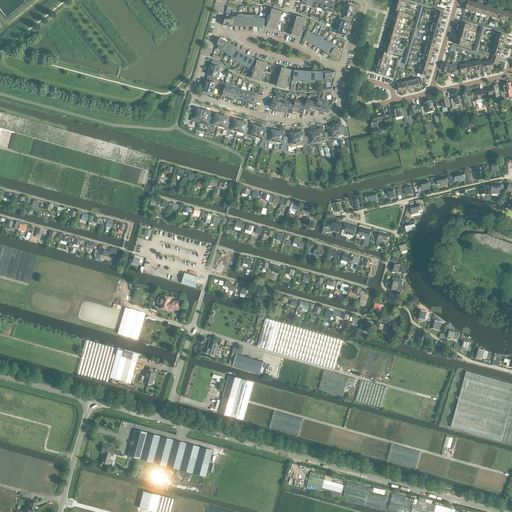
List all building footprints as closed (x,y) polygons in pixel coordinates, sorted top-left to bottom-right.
[(327,12),(330,2),(330,1),(327,0),(325,0),(322,9),(322,11),(327,12)] [(333,14),(336,3),(330,1),(330,2),(327,12),(333,14)] [(476,12),(479,1),(477,1),(476,3),(473,2),(471,11),(476,12)] [(354,9),(356,4),(348,2),(348,5),(345,4),(344,10),(354,13),(355,9),(354,9)] [(486,15),(490,4),(487,4),(487,6),(484,5),(481,14),(486,15)] [(497,18),(500,7),(498,7),(497,9),(494,8),(492,17),(497,18)] [(277,31),(282,12),(283,12),(272,9),(271,16),(269,15),(268,21),(269,21),(267,28),(277,31)] [(353,16),(354,13),(344,10),(342,15),(344,16),(344,18),(351,20),(352,16),(353,16)] [(508,21),(511,11),(508,10),(507,12),(505,11),(502,20),(508,21)] [(233,26),(233,17),(233,15),(227,16),(227,15),(227,19),(225,19),(223,25),(224,26),(228,25),(228,27),(233,26)] [(306,19),(297,16),(296,16),(291,35),(301,37),(303,31),(304,31),(306,26),(304,25),(306,19)] [(351,20),(344,18),(340,17),(339,20),(341,21),(339,26),(350,29),(350,25),(351,20)] [(470,25),(461,22),(460,25),(458,24),(457,27),(469,30),(470,25)] [(350,29),(339,26),(338,25),(337,29),(336,29),(335,33),(346,36),(348,32),(350,29)] [(439,28),(431,26),(428,25),(427,31),(429,31),(438,34),(439,28)] [(469,30),(457,27),(456,29),(459,30),(458,33),(467,35),(469,30)] [(308,42),(313,32),(308,29),(304,39),(308,42)] [(313,44),(318,34),(313,32),(308,42),(313,44)] [(505,38),(506,35),(497,33),(496,38),(506,41),(507,39),(505,38)] [(317,46),(322,38),(323,37),(318,34),(313,44),(317,46)] [(466,41),(454,37),(453,40),(456,40),(455,43),(464,46),(466,41)] [(223,51),(228,43),(224,40),(223,41),(220,38),(220,39),(218,45),(219,46),(217,49),(217,50),(218,49),(222,52),(223,51)] [(322,49),(327,41),(322,38),(317,46),(322,49)] [(326,52),(332,43),(328,40),(327,41),(322,49),(326,52)] [(433,49),(435,44),(426,42),(419,40),(418,43),(424,45),(424,44),(426,44),(425,47),(433,49)] [(227,54),(232,46),(228,43),(223,51),(227,54)] [(330,55),(337,46),(332,43),(326,52),(330,55)] [(502,49),(503,46),(494,43),(493,48),(503,52),(504,49),(502,49)] [(232,57),(237,49),(232,46),(227,54),(232,57)] [(341,49),(337,46),(330,55),(334,58),(335,57),(339,59),(341,53),(339,52),(342,48),(341,48),(341,49)] [(235,61),(240,53),(241,51),(237,49),(232,57),(231,58),(235,61)] [(240,64),(245,54),(241,51),(240,53),(235,61),(240,64)] [(245,66),(249,58),(250,56),(245,54),(240,64),(245,66)] [(250,69),(255,59),(250,56),(249,58),(245,66),(250,69)] [(388,59),(378,56),(377,58),(379,59),(379,62),(387,64),(388,59)] [(496,66),(499,58),(493,56),(492,60),(486,62),(489,73),(491,72),(491,70),(494,69),(493,66),(496,66)] [(262,82),(268,64),(268,63),(257,60),(256,67),(254,66),(252,72),(254,72),(252,79),(262,82)] [(210,66),(209,69),(219,72),(220,72),(222,67),(223,68),(223,65),(212,61),(211,66),(210,66)] [(467,75),(465,64),(459,65),(459,66),(457,66),(455,73),(461,72),(461,74),(465,73),(465,75),(467,75)] [(455,73),(457,66),(452,65),(449,75),(451,76),(452,74),(455,75),(455,73)] [(385,69),(375,66),(374,68),(376,69),(376,72),(384,75),(385,69)] [(291,70),(281,67),(276,86),(286,89),(288,82),(290,83),(291,77),(289,77),(291,70)] [(218,77),(219,72),(209,69),(208,73),(209,73),(207,77),(215,80),(217,80),(218,77)] [(335,72),(331,72),(330,71),(325,71),(326,82),(331,82),(331,83),(332,83),(331,79),(333,78),(335,72)] [(219,81),(217,80),(215,80),(207,77),(206,82),(204,85),(214,88),(216,83),(218,84),(219,81)] [(503,84),(504,90),(501,91),(503,101),(507,100),(506,97),(511,96),(511,88),(511,82),(507,83),(506,83),(504,83),(504,84),(503,84)] [(228,97),(231,86),(226,84),(223,95),(228,97)] [(216,89),(214,88),(204,85),(204,89),(203,94),(210,96),(211,93),(214,94),(216,89)] [(500,98),(499,95),(497,85),(490,87),(491,88),(487,89),(489,96),(492,95),(493,99),(500,98)] [(233,98),(236,87),(231,86),(228,97),(233,98)] [(238,100),(242,89),(236,87),(233,98),(238,100)] [(244,101),(247,90),(242,89),(238,100),(244,101)] [(483,101),(482,99),(485,98),(483,89),(478,90),(478,91),(478,92),(474,92),(476,100),(477,102),(478,103),(482,102),(483,101)] [(249,103),(252,92),(247,90),(244,101),(249,103)] [(257,97),(256,96),(257,93),(252,92),(249,103),(254,105),(255,102),(256,102),(257,97)] [(456,105),(460,104),(464,103),(465,106),(465,107),(471,106),(468,92),(462,93),(462,95),(461,96),(461,95),(460,96),(455,97),(454,97),(455,99),(451,100),(453,108),(457,108),(456,105)] [(442,108),(443,107),(444,108),(449,107),(449,106),(450,106),(449,100),(446,101),(445,97),(440,98),(440,99),(435,100),(437,107),(441,106),(442,108)] [(276,111),(279,101),(279,99),(274,98),(273,101),(272,101),(270,106),(271,106),(271,109),(276,111)] [(281,112),(285,99),(284,103),(279,101),(276,111),(281,112)] [(287,112),(290,101),(285,99),(281,112),(282,111),(287,112)] [(292,114),(296,99),(295,102),(290,101),(287,112),(292,114)] [(298,112),(301,101),(296,99),(292,114),(293,111),(298,112)] [(310,111),(312,101),(307,100),(306,103),(303,114),(305,109),(310,111)] [(315,112),(318,100),(317,103),(312,101),(310,111),(315,112)] [(321,111),(324,101),(318,100),(315,112),(316,109),(321,111)] [(324,100),(324,101),(321,111),(326,112),(329,101),(324,100)] [(434,110),(432,103),(431,103),(431,100),(424,102),(425,106),(421,107),(423,114),(427,113),(427,112),(434,110)] [(303,114),(306,103),(301,101),(298,112),(303,114)] [(421,112),(420,105),(416,106),(416,105),(408,106),(410,113),(414,113),(421,112)] [(204,117),(205,111),(198,108),(196,115),(193,114),(191,121),(199,124),(199,123),(201,116),(204,117)] [(403,116),(403,118),(404,118),(407,117),(405,109),(402,109),(401,108),(398,109),(398,108),(393,109),(395,117),(399,116),(399,117),(403,116)] [(209,118),(211,112),(209,112),(210,111),(206,110),(205,111),(204,117),(201,116),(199,123),(207,125),(210,126),(212,119),(209,118)] [(377,122),(385,120),(386,124),(391,123),(389,112),(388,112),(389,115),(385,116),(384,111),(383,111),(383,112),(373,114),(374,118),(371,119),(371,118),(373,127),(378,126),(377,122)] [(222,122),(224,116),(216,114),(214,120),(212,119),(210,126),(213,126),(214,128),(218,129),(219,126),(220,122),(222,122)] [(224,115),(224,116),(222,122),(220,122),(219,126),(226,128),(225,130),(227,131),(228,131),(230,125),(228,124),(229,118),(228,117),(228,116),(224,115)] [(241,128),(242,122),(235,119),(233,125),(230,125),(228,131),(231,132),(232,130),(233,130),(233,131),(237,132),(237,131),(238,127),(241,128)] [(243,121),(242,122),(241,128),(238,127),(237,131),(245,133),(244,136),(247,136),(249,130),(246,129),(248,123),(246,123),(247,122),(243,121)] [(336,124),(336,125),(338,131),(336,132),(337,136),(345,133),(345,136),(349,135),(346,128),(344,129),(342,123),(340,124),(340,123),(336,124)] [(251,131),(249,130),(247,136),(250,137),(249,138),(255,140),(255,137),(256,136),(257,132),(259,133),(261,127),(253,125),(251,131)] [(338,131),(336,125),(328,127),(330,134),(327,134),(329,141),(333,140),(332,138),(333,137),(333,138),(337,137),(337,136),(336,132),(338,131)] [(261,126),(261,127),(259,133),(257,132),(256,136),(263,139),(262,141),(266,142),(267,135),(265,135),(266,128),(265,128),(265,127),(261,126)] [(317,129),(318,130),(319,136),(317,137),(318,141),(319,141),(319,142),(320,143),(326,142),(329,141),(327,134),(325,135),(323,129),(322,129),(321,128),(317,129)] [(278,138),(280,131),(272,130),(270,136),(267,135),(266,142),(269,143),(270,143),(274,144),(275,144),(275,141),(276,137),(278,138)] [(280,130),(280,131),(278,138),(276,137),(275,141),(283,143),(282,145),(287,146),(287,139),(284,139),(285,132),(284,132),(284,131),(280,130)] [(319,136),(318,130),(310,132),(311,138),(308,139),(309,145),(313,145),(312,142),(314,142),(314,143),(318,142),(318,141),(317,137),(319,136)] [(299,132),(299,133),(299,139),(296,139),(297,144),(297,146),(305,146),(309,145),(308,139),(305,139),(304,133),(303,133),(303,132),(299,132)] [(299,139),(299,133),(291,133),(291,139),(287,139),(287,146),(291,146),(293,147),(297,147),(297,146),(297,144),(296,139),(299,139)] [(480,168),(473,169),(474,172),(476,180),(484,178),(483,176),(482,170),(480,170),(480,168)] [(454,175),(449,176),(450,180),(451,184),(455,183),(454,180),(455,180),(459,179),(459,182),(466,180),(465,178),(465,177),(466,176),(466,174),(464,174),(464,173),(454,175)] [(448,185),(447,181),(449,181),(448,179),(447,179),(446,177),(436,179),(437,184),(441,183),(442,186),(448,185)] [(430,189),(430,188),(430,185),(431,185),(430,182),(429,182),(429,181),(420,183),(422,191),(430,189)] [(501,184),(491,184),(491,194),(498,194),(498,192),(502,192),(504,188),(504,185),(501,185),(501,184)] [(486,187),(478,188),(479,195),(487,193),(486,187)] [(249,195),(250,190),(244,188),(244,189),(243,189),(242,191),(243,192),(242,196),(247,198),(248,194),(249,195)] [(9,202),(12,194),(7,193),(7,191),(3,190),(3,192),(7,193),(5,198),(5,201),(9,202)] [(378,200),(376,193),(368,195),(369,202),(378,200)] [(265,194),(263,199),(268,201),(268,202),(269,202),(271,203),(272,200),(273,198),(271,197),(271,196),(270,195),(265,194)] [(356,209),(361,208),(359,198),(351,200),(353,207),(356,206),(356,209)] [(343,210),(341,204),(341,202),(333,204),(335,212),(338,212),(338,213),(341,212),(341,211),(343,210)] [(420,204),(416,205),(410,206),(411,209),(409,210),(410,212),(411,211),(412,215),(412,214),(418,213),(418,210),(421,209),(420,207),(421,207),(421,205),(420,206),(420,204)] [(184,212),(183,214),(188,215),(188,213),(189,213),(190,213),(192,209),(185,207),(183,212),(184,212)] [(206,213),(203,222),(209,223),(212,214),(206,213)] [(330,221),(328,227),(334,229),(334,231),(340,233),(342,223),(340,222),(340,221),(337,220),(337,221),(333,220),(332,221),(330,221)] [(410,223),(404,225),(406,232),(406,231),(407,233),(408,232),(408,234),(413,233),(415,229),(415,227),(416,227),(414,221),(410,222),(410,223)] [(345,228),(344,230),(348,231),(347,234),(354,236),(354,234),(355,232),(356,232),(357,229),(356,229),(356,228),(356,226),(350,224),(347,223),(345,228)] [(263,229),(257,227),(255,226),(254,228),(257,229),(256,232),(259,232),(259,234),(261,234),(263,229)] [(359,232),(358,235),(362,236),(365,237),(363,246),(368,247),(369,244),(369,242),(368,242),(370,236),(371,233),(370,232),(371,230),(365,228),(361,227),(359,232)] [(511,276),(510,282),(511,282),(511,243),(499,239),(499,233),(499,232),(493,229),(492,229),(492,230),(491,230),(487,235),(485,235),(474,233),(474,236),(464,234),(463,239),(472,242),(511,256),(511,268),(510,269),(511,269),(511,276)] [(388,235),(385,234),(379,232),(377,240),(383,242),(384,238),(387,239),(388,235)] [(300,239),(295,238),(294,243),(299,244),(298,247),(303,248),(305,243),(300,242),(300,239)] [(405,243),(399,244),(400,251),(402,251),(402,252),(403,253),(406,252),(407,251),(405,243)] [(326,256),(328,251),(323,250),(323,247),(318,246),(317,251),(322,252),(321,255),(326,256)] [(104,250),(102,255),(108,257),(109,254),(114,255),(117,256),(117,255),(118,251),(113,249),(110,248),(109,251),(104,250)] [(461,268),(461,266),(460,266),(459,265),(458,264),(457,264),(456,264),(455,264),(455,262),(454,263),(455,265),(456,265),(457,265),(458,265),(459,266),(460,267),(460,268),(460,269),(460,270),(459,270),(459,271),(461,273),(462,272),(460,271),(461,270),(461,269),(461,268)] [(391,269),(391,271),(393,272),(393,273),(395,273),(395,272),(398,273),(399,272),(399,271),(401,272),(403,266),(393,263),(391,269)] [(454,265),(453,263),(453,264),(452,264),(451,265),(451,266),(451,268),(451,269),(451,270),(452,271),(452,272),(453,273),(454,274),(456,274),(457,274),(458,274),(459,273),(460,273),(459,271),(458,272),(457,272),(456,272),(455,272),(454,271),(453,271),(453,270),(453,269),(453,268),(453,267),(453,266),(454,266),(454,265)] [(458,266),(458,267),(459,266),(458,265),(457,265),(456,265),(455,265),(454,263),(453,263),(454,265),(454,266),(453,266),(453,267),(453,268),(453,269),(453,270),(453,271),(454,271),(455,272),(456,272),(457,272),(458,272),(459,271),(460,273),(461,273),(459,271),(459,270),(460,270),(460,269),(460,268),(460,267),(459,267),(459,268),(459,269),(459,270),(458,270),(458,271),(457,271),(456,271),(455,271),(454,270),(454,269),(453,269),(453,268),(454,267),(454,266),(455,266),(456,266),(457,266),(458,266)] [(272,264),(270,269),(272,270),(272,271),(274,272),(279,274),(281,267),(274,265),(272,264)] [(195,287),(198,277),(185,273),(182,283),(195,287)] [(479,278),(479,279),(478,278),(478,279),(478,280),(477,280),(473,278),(474,276),(472,280),(477,282),(477,283),(480,284),(481,283),(485,285),(485,287),(489,288),(491,284),(488,283),(488,282),(487,282),(487,283),(486,284),(482,282),(481,281),(482,280),(481,279),(481,280),(479,279),(479,278)] [(392,278),(391,280),(389,289),(392,289),(391,290),(393,291),(394,290),(397,291),(398,288),(400,289),(402,280),(392,278)] [(236,291),(237,288),(235,288),(236,286),(231,285),(231,282),(226,281),(225,286),(230,288),(229,290),(234,291),(235,291),(236,291)] [(239,287),(238,290),(241,291),(240,296),(245,298),(247,292),(248,287),(243,286),(242,287),(242,288),(239,287)] [(361,290),(361,289),(356,287),(354,293),(360,294),(359,295),(361,296),(363,291),(361,290)] [(270,296),(271,293),(266,292),(264,300),(269,301),(270,298),(272,299),(273,297),(270,296)] [(170,301),(171,297),(162,295),(161,298),(158,297),(157,302),(158,304),(159,304),(158,307),(160,308),(161,308),(162,309),(164,310),(165,309),(165,310),(165,309),(167,310),(168,307),(171,307),(171,308),(178,308),(178,301),(170,301)] [(376,303),(374,309),(382,311),(383,306),(376,303)] [(321,312),(322,308),(316,306),(314,314),(315,315),(318,316),(319,315),(320,312),(321,312)] [(118,334),(137,339),(144,313),(126,308),(118,334)] [(417,316),(417,318),(419,318),(419,320),(421,320),(421,319),(424,320),(425,318),(427,312),(419,309),(417,316)] [(266,318),(257,347),(334,369),(343,341),(266,318)] [(371,321),(366,320),(366,322),(365,321),(364,323),(365,324),(364,328),(369,330),(370,326),(371,327),(372,324),(371,323),(371,321)] [(441,322),(433,320),(431,328),(439,330),(441,322)] [(448,330),(446,336),(447,337),(447,338),(451,339),(451,338),(456,339),(458,333),(448,330)] [(416,339),(418,339),(417,343),(423,345),(425,334),(423,334),(423,333),(420,332),(419,333),(418,332),(416,339)] [(86,340),(76,374),(107,382),(117,349),(86,340)] [(462,340),(460,346),(462,347),(462,348),(465,349),(465,348),(467,348),(468,348),(470,342),(469,342),(462,340)] [(436,341),(435,345),(438,346),(436,352),(436,354),(435,355),(443,357),(443,356),(444,354),(446,348),(440,347),(441,344),(436,341)] [(206,353),(214,356),(217,345),(210,342),(206,353)] [(482,359),(484,353),(485,350),(477,348),(475,357),(477,357),(476,358),(479,359),(479,358),(482,359)] [(120,380),(128,352),(117,350),(110,377),(120,380)] [(138,355),(128,352),(120,380),(131,383),(132,377),(133,374),(134,370),(135,366),(138,355)] [(237,354),(233,366),(260,374),(263,362),(237,354)] [(141,381),(144,382),(152,385),(155,373),(151,372),(152,370),(146,368),(144,376),(142,376),(141,381)] [(355,379),(336,374),(324,370),(319,390),(342,396),(346,383),(353,385),(355,379)] [(511,444),(511,384),(466,371),(451,427),(501,441),(511,444)] [(243,420),(254,382),(229,375),(218,413),(243,420)] [(381,408),(387,387),(361,380),(355,400),(381,408)] [(134,429),(127,456),(140,459),(153,463),(166,466),(179,470),(192,473),(206,477),(213,450),(199,447),(186,443),(173,440),(160,436),(147,433),(134,429)] [(446,436),(444,446),(450,448),(452,438),(446,436)] [(112,460),(109,460),(111,455),(113,456),(115,448),(103,445),(101,452),(103,453),(101,462),(111,465),(112,461),(112,460)] [(306,488),(341,497),(345,481),(311,472),(306,488)] [(347,481),(343,497),(365,503),(369,487),(347,481)] [(143,488),(139,505),(156,510),(155,511),(169,511),(173,496),(143,488)] [(456,511),(457,511),(414,499),(393,494),(389,509),(398,511),(456,511)] [(36,504),(30,502),(28,508),(26,511),(36,511),(37,510),(34,510),(36,504)]
